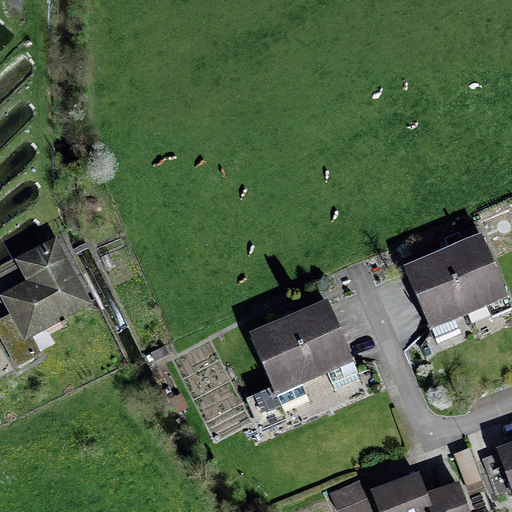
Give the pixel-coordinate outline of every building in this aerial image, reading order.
[(511,313),(477,239),(403,272),(432,349),(511,313)] [(58,272),(54,247),(20,264),(30,284),(3,297),(25,338),(79,310),(58,272)] [(364,392),(324,305),(247,340),(268,392),(246,401),(261,437),(364,392)] [(511,445),(478,458),(492,493),(508,487),(511,496),(511,445)] [(426,511),(414,478),(371,495),(377,511),(426,511)] [(357,482),(328,493),(334,511),(364,500),(357,482)] [(465,511),(456,486),(424,498),(428,511),(465,511)]
